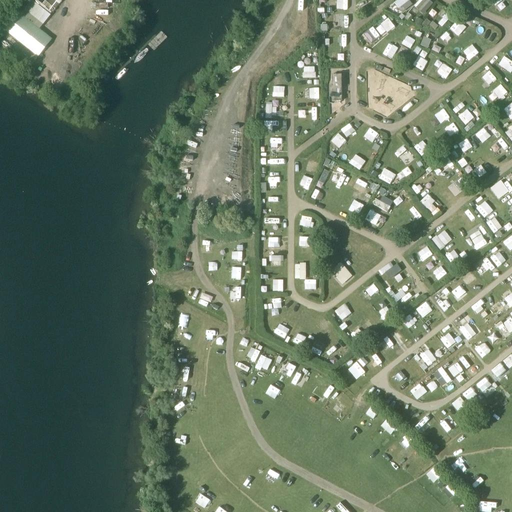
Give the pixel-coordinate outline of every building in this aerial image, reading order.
[(412,4),(409,1),(409,0),(396,0),(393,3),(402,13),(412,4)] [(423,14),(433,4),(429,0),(418,0),(413,5),(423,14)] [(346,25),(345,14),(334,14),(335,26),(346,25)] [(384,31),(392,22),(383,15),(376,23),(384,31)] [(51,40),(19,16),(7,31),(39,56),(51,40)] [(420,26),(423,21),(417,18),(414,23),(420,26)] [(451,29),(461,34),(466,24),(455,20),(451,29)] [(438,26),(432,22),(429,25),(435,30),(438,26)] [(448,32),(442,35),(446,42),(451,39),(448,32)] [(379,35),(373,45),(382,51),(388,41),(379,35)] [(406,36),(402,44),(411,49),(415,41),(406,36)] [(427,49),(431,41),(423,38),(420,46),(427,49)] [(400,46),(396,52),(403,57),(408,50),(400,46)] [(421,50),(417,47),(413,52),(418,55),(421,50)] [(462,52),(467,60),(474,56),(469,47),(462,52)] [(413,65),(422,71),(428,62),(419,56),(413,65)] [(511,67),(505,59),(501,63),(510,72),(511,70),(511,67)] [(439,67),(436,73),(446,79),(452,68),(438,60),(435,64),(439,67)] [(302,78),(315,78),(315,68),(303,67),(302,78)] [(487,88),(496,80),(488,71),(479,79),(487,88)] [(277,88),(285,82),(280,75),(272,80),(277,88)] [(331,75),(331,81),(331,101),(340,101),(340,75),(331,75)] [(490,93),(498,103),(509,94),(501,84),(490,93)] [(318,97),(318,86),(308,86),(308,98),(318,97)] [(511,119),(511,118),(511,102),(503,110),(511,119)] [(298,108),(299,119),(310,118),(310,107),(298,108)] [(446,108),(436,112),(440,123),(451,118),(446,108)] [(467,110),(459,116),(467,125),(475,118),(467,110)] [(354,118),(349,125),(359,133),(364,126),(354,118)] [(452,137),(459,131),(454,124),(446,130),(452,137)] [(477,132),(482,142),(492,137),(486,127),(477,132)] [(372,144),(379,136),(371,129),(364,137),(372,144)] [(458,143),(463,152),(472,147),(467,138),(458,143)] [(502,138),(493,144),(500,154),(509,148),(502,138)] [(403,161),(412,155),(406,145),(397,150),(403,161)] [(355,155),(351,165),(362,170),(367,160),(355,155)] [(308,161),(306,171),(316,173),(318,163),(308,161)] [(479,176),(486,172),(481,164),(474,169),(479,176)] [(331,177),(342,183),(347,173),(336,167),(331,177)] [(401,179),(411,172),(408,167),(397,174),(401,179)] [(378,179),(390,185),(395,174),(384,168),(378,179)] [(299,185),(308,189),(312,179),(303,175),(299,185)] [(269,186),(280,186),(280,176),(269,177),(269,186)] [(363,196),(369,184),(358,178),(348,195),(365,204),(368,199),(363,196)] [(495,185),(504,196),(509,192),(500,181),(495,185)] [(379,200),(375,198),(372,204),(386,212),(393,201),(382,195),(379,200)] [(348,209),(358,215),(364,205),(354,200),(348,209)] [(476,209),(485,218),(493,210),(484,201),(476,209)] [(377,221),(384,223),(387,217),(369,210),(365,220),(376,224),(377,221)] [(499,238),(504,234),(499,228),(502,226),(494,217),(487,223),(499,238)] [(483,229),(471,239),(478,248),(490,238),(483,229)] [(432,237),(438,249),(452,241),(445,230),(432,237)] [(300,236),(300,252),(309,252),(309,236),(300,236)] [(286,250),(286,237),(269,237),(268,249),(286,250)] [(201,242),(201,251),(211,251),(210,241),(201,242)] [(489,253),(495,262),(504,256),(498,247),(489,253)] [(446,255),(450,262),(458,256),(454,250),(446,255)] [(232,251),(231,261),(241,262),(241,252),(232,251)] [(269,266),(283,266),(283,255),(269,256),(269,266)] [(474,266),(481,275),(490,268),(482,259),(474,266)] [(395,261),(383,267),(388,278),(400,272),(395,261)] [(352,276),(340,263),(330,273),(342,285),(352,276)] [(294,264),(294,278),(306,279),(306,264),(294,264)] [(441,264),(433,270),(439,279),(447,273),(441,264)] [(231,279),(241,279),(242,268),(232,267),(231,279)] [(468,271),(461,277),(468,285),(475,279),(468,271)] [(287,278),(271,278),(272,292),(288,291),(287,278)] [(456,291),(464,284),(459,278),(450,285),(456,291)] [(474,282),(469,286),(473,291),(478,287),(474,282)] [(365,288),(370,296),(378,291),(373,283),(365,288)] [(229,297),(240,297),(240,284),(230,284),(229,297)] [(313,294),(314,284),(303,284),(303,294),(313,294)] [(395,303),(403,298),(404,301),(415,295),(411,289),(406,292),(404,288),(391,296),(395,303)] [(511,293),(509,289),(501,295),(511,307),(511,305),(511,293)] [(484,303),(499,314),(505,305),(490,295),(484,303)] [(285,297),(269,298),(269,308),(285,308),(285,297)] [(423,316),(432,309),(426,301),(417,308),(423,316)] [(340,320),(351,314),(345,304),(335,310),(340,320)] [(401,320),(407,329),(417,322),(411,313),(401,320)] [(498,322),(501,332),(511,327),(511,326),(509,318),(498,322)] [(467,336),(474,330),(466,320),(459,326),(467,336)] [(274,333),(284,339),(290,330),(279,324),(274,333)] [(303,347),(307,338),(297,333),(293,342),(303,347)] [(386,349),(393,345),(388,336),(381,340),(386,349)] [(242,337),(239,345),(245,347),(248,339),(242,337)] [(310,351),(321,356),(325,346),(313,342),(310,351)] [(419,354),(427,366),(436,360),(428,348),(419,354)] [(464,348),(455,355),(462,364),(471,357),(464,348)] [(262,366),(268,353),(262,350),(256,364),(262,366)] [(281,372),(291,376),(296,365),(285,361),(281,372)] [(356,378),(364,371),(356,363),(349,370),(356,378)] [(452,379),(461,372),(455,363),(445,370),(452,379)] [(400,368),(409,378),(413,375),(404,364),(400,368)] [(492,370),(498,378),(507,372),(500,364),(492,370)] [(434,374),(440,383),(449,377),(442,368),(434,374)] [(402,390),(411,383),(404,374),(395,381),(402,390)] [(475,383),(481,392),(492,385),(486,376),(475,383)] [(328,397),(334,388),(325,382),(319,391),(328,397)] [(423,385),(412,390),(418,401),(428,396),(423,385)] [(473,385),(462,395),(467,401),(478,391),(473,385)] [(373,418),(378,413),(370,406),(365,411),(373,418)] [(449,416),(440,423),(446,430),(454,423),(449,416)] [(174,429),(185,429),(185,418),(175,418),(174,429)] [(390,435),(396,428),(387,419),(381,426),(390,435)] [(170,485),(179,485),(179,475),(170,475),(170,485)] [(437,489),(445,497),(451,490),(444,482),(437,489)] [(193,504),(203,511),(210,503),(200,495),(193,504)]
